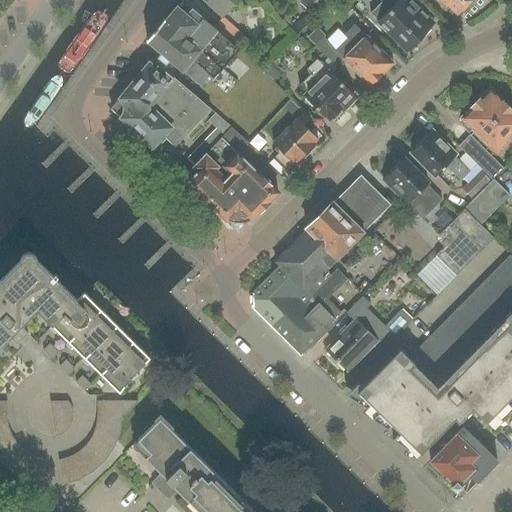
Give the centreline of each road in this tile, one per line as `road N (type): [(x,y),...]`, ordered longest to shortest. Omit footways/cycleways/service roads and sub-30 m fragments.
road 1 (residential): [(224,281),(436,69),(511,31)]
road 2 (tertiary): [(224,281),(70,123),(72,104),(149,0)]
road 3 (tertiary): [(436,511),(213,292),(224,281)]
